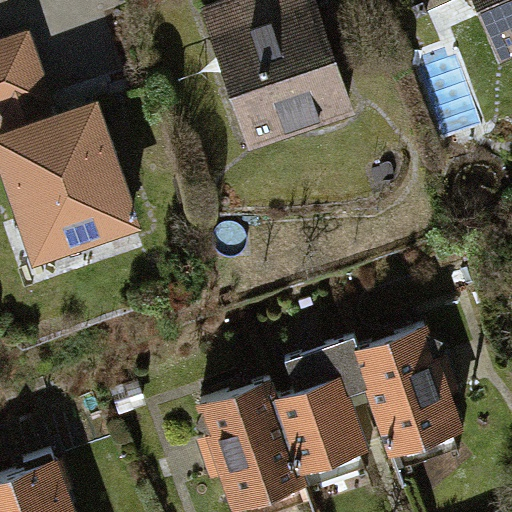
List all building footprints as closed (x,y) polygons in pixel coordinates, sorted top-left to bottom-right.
[(306,0),(209,0),(191,6),(239,147),(345,112),(306,0)] [(511,0),(401,0),(408,15),(441,0),(464,0),(491,60),(511,50),(511,0)] [(18,32),(0,38),(0,203),(22,266),(132,228),(88,101),(47,115),(18,32)] [(262,375),(191,399),(228,507),(298,482),(295,473),(362,450),(348,408),(365,402),(383,454),(454,429),(418,322),(350,346),(346,334),(273,359),(284,390),(269,395),(262,375)] [(67,511),(49,459),(0,475),(0,511),(67,511)]
